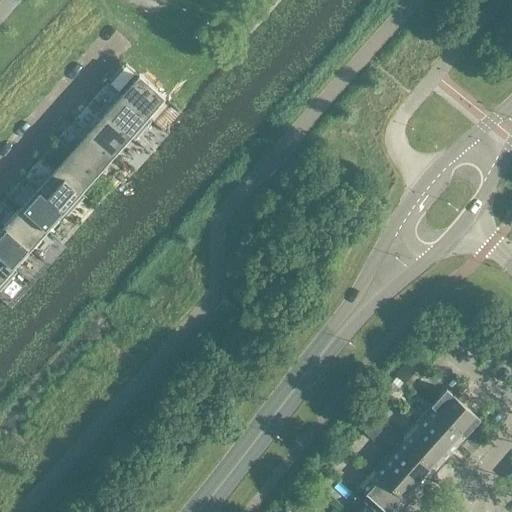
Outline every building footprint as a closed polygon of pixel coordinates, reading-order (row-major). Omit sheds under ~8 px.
[(136,78),(114,101),(140,124),(162,102),(136,78)] [(140,124),(114,101),(97,120),(123,144),(140,124)] [(106,163),(123,144),(97,120),(80,139),(106,163)] [(106,163),(80,139),(63,158),(89,182),(106,163)] [(73,200),(89,182),(63,158),(47,177),(73,200)] [(73,200),(47,177),(30,196),(56,219),(73,200)] [(56,219),(30,196),(13,215),(39,238),(56,219)] [(39,238),(13,215),(0,229),(0,236),(22,257),(39,238)] [(22,257),(0,236),(0,270),(6,276),(22,257)] [(423,398),(431,405),(460,432),(467,438),(473,432),(466,426),(475,415),(438,382),(423,398)] [(460,432),(431,405),(416,421),(446,448),(460,432)] [(446,448),(416,421),(402,438),(409,444),(431,464),(446,448)] [(477,447),(482,440),(473,432),(467,438),(477,447)] [(477,447),(467,438),(462,445),(471,453),(477,447)] [(409,444),(394,460),(417,480),(431,464),(409,444)] [(387,454),(373,470),(402,496),(417,480),(394,460),(387,454)] [(448,479),(454,473),(444,464),(439,470),(448,479)] [(388,511),(402,496),(373,470),(358,486),(366,492),(365,493),(386,511),(388,511)] [(448,479),(439,470),(433,477),(442,485),(448,479)] [(419,511),(425,505),(415,496),(410,503),(419,511)] [(418,511),(419,511),(410,503),(404,509),(407,511),(418,511)]
